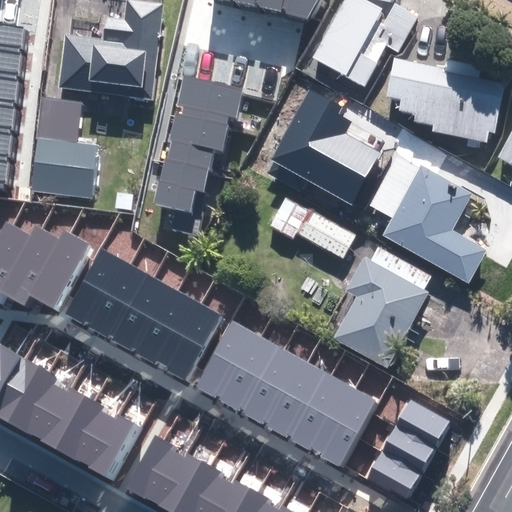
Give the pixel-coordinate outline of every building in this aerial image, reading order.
[(254,0),(253,5),(281,11),(283,0),(254,0)] [(283,0),(281,11),(307,19),(317,0),(283,0)] [(385,14),(359,0),(350,0),(316,61),(367,89),(391,46),(402,52),(420,20),(399,9),(388,27),(380,23),(385,14)] [(68,38),(62,89),(150,101),(162,7),(126,3),(124,22),(107,20),(104,42),(68,38)] [(24,26),(0,22),(0,53),(21,56),(24,26)] [(21,56),(0,53),(0,78),(17,81),(21,56)] [(466,75),(400,62),(393,99),(406,101),(404,113),(421,116),(419,123),(437,127),(436,133),(490,143),(491,134),(499,136),(508,87),(465,79),(466,75)] [(17,81),(0,78),(0,103),(14,105),(17,81)] [(242,90),(186,78),(177,114),(227,124),(228,116),(236,118),(242,90)] [(309,91),(271,160),(351,204),(379,153),(342,133),(352,115),(309,91)] [(235,129),(259,142),(275,115),(250,101),(235,129)] [(14,105),(0,103),(0,130),(11,132),(14,105)] [(227,124),(177,114),(171,140),(214,150),(221,151),(227,124)] [(259,142),(235,129),(221,153),(246,167),(259,142)] [(11,132),(0,130),(0,158),(8,159),(11,132)] [(96,147),(38,140),(32,188),(90,195),(96,147)] [(214,150),(171,140),(161,181),(195,189),(204,191),(214,150)] [(511,142),(502,159),(511,164),(511,142)] [(8,159),(0,158),(0,186),(5,187),(8,159)] [(398,219),(387,237),(470,286),(490,252),(456,232),(475,201),(423,170),(422,172),(404,161),(376,207),(398,219)] [(195,189),(161,181),(156,205),(189,213),(195,189)] [(137,190),(116,187),(112,220),(133,222),(137,190)] [(356,238),(291,203),(279,225),(344,260),(356,238)] [(2,232),(0,235),(0,290),(31,236),(7,223),(2,232)] [(31,236),(0,290),(23,304),(28,295),(60,240),(36,226),(31,236)] [(60,240),(28,295),(52,309),(89,244),(65,230),(60,240)] [(102,249),(66,314),(93,329),(129,264),(102,249)] [(391,370),(433,296),(424,291),(431,278),(383,251),(376,264),(372,261),(354,293),(364,298),(340,340),(391,370)] [(129,264),(93,329),(117,343),(154,277),(129,264)] [(154,277),(117,343),(141,356),(179,291),(154,277)] [(179,291),(141,356),(164,370),(202,304),(179,291)] [(202,304),(164,370),(188,383),(226,318),(202,304)] [(231,322),(195,387),(222,402),(259,337),(231,322)] [(259,337),(222,402),(246,416),(283,350),(259,337)] [(0,345),(0,399),(23,359),(0,345)] [(283,350),(246,416),(271,429),(309,364),(283,350)] [(23,359),(0,399),(0,416),(17,426),(47,373),(23,359)] [(309,364),(271,429),(294,442),(331,377),(309,364)] [(47,373),(17,426),(40,439),(71,386),(47,373)] [(331,377),(294,442),(318,456),(355,390),(331,377)] [(71,386),(40,439),(64,453),(94,399),(71,386)] [(355,390),(318,456),(341,468),(377,402),(355,390)] [(94,399),(64,453),(86,465),(116,412),(94,399)] [(412,399),(396,427),(436,449),(451,421),(412,399)] [(116,412),(86,465),(106,477),(137,423),(116,412)] [(396,427),(382,452),(421,474),(436,449),(396,427)] [(164,441),(133,494),(157,508),(188,455),(164,441)] [(382,452),(367,478),(407,500),(421,474),(382,452)] [(188,455),(157,508),(164,511),(186,511),(211,468),(188,455)] [(211,468),(186,511),(217,511),(234,481),(211,468)] [(234,481),(217,511),(246,511),(256,494),(234,481)] [(256,494),(246,511),(274,511),(278,506),(256,494)]
